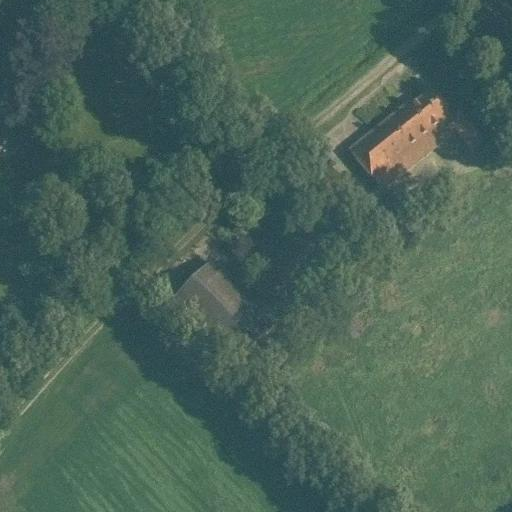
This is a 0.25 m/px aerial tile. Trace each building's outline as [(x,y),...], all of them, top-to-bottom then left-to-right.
[(49,19),(46,0),(10,0),(14,24),(22,23),(23,29),(39,26),(38,20),(49,19)] [(0,111),(16,109),(6,48),(0,48),(0,111)] [(484,97),(497,114),(511,103),(511,77),(510,76),(484,97)] [(406,108),(370,137),(395,168),(398,172),(404,178),(457,135),(449,124),(451,121),(430,96),(409,112),(406,108)] [(451,121),(449,124),(457,135),(472,153),(482,146),(458,116),(451,121)] [(370,137),(349,155),(376,189),(398,172),(395,168),(370,137)] [(22,142),(25,156),(36,154),(33,140),(22,142)] [(303,191),(315,206),(342,184),(330,170),(303,191)] [(306,228),(274,263),(293,280),(325,244),(306,228)] [(275,329),(213,266),(171,308),(232,371),(275,329)]
